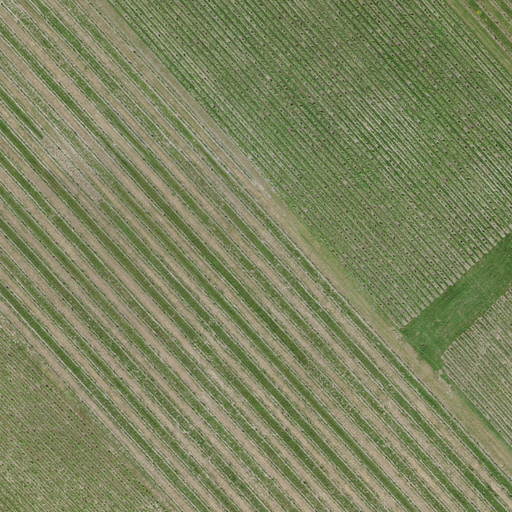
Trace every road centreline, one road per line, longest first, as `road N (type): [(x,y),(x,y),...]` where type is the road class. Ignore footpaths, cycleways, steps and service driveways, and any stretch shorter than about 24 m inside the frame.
road 1 (track): [(101,0),(511,462)]
road 2 (track): [(410,347),(511,258)]
